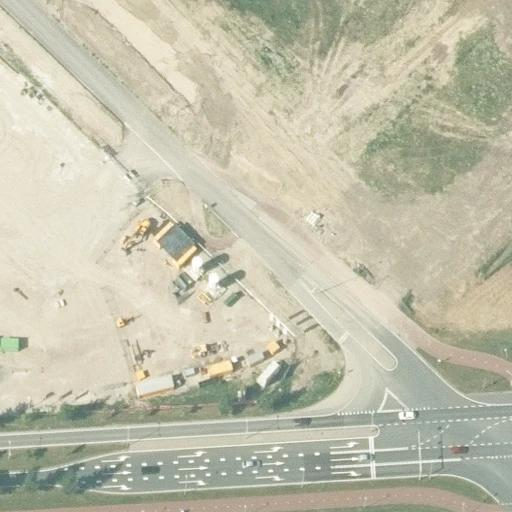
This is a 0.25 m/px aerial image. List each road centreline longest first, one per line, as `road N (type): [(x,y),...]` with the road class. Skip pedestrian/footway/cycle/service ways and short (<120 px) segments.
road 1 (tertiary): [(0,480),(457,452)]
road 2 (tertiary): [(347,422),(0,443)]
road 3 (unclassified): [(10,0),(191,172)]
road 4 (unclassified): [(465,418),(322,285),(298,279)]
road 5 (unknown): [(322,128),(468,0)]
road 6 (unknown): [(322,128),(182,0)]
road 7 (unclassified): [(298,279),(191,172)]
